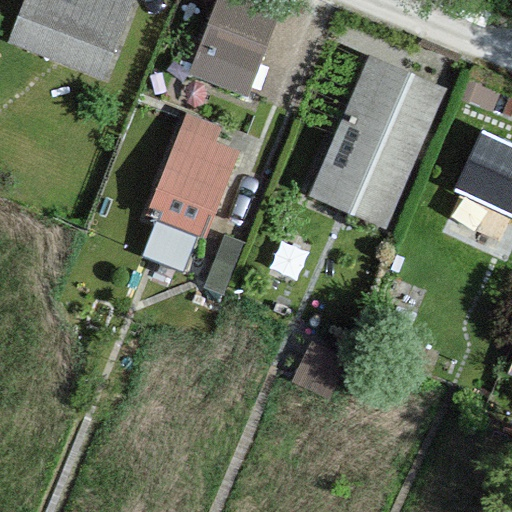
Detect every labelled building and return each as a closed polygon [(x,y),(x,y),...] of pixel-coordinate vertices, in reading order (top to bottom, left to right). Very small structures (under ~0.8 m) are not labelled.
[(133,0),(27,0),(11,48),(105,81),(133,0)] [(279,8),(258,0),(218,0),(190,74),(245,95),(279,8)] [(446,89),(368,56),(307,199),(384,232),(446,89)] [(240,142),(184,122),(149,217),(204,238),(240,142)] [(511,178),(511,137),(477,122),(461,156),(511,178)] [(315,339),(300,376),(332,389),(347,351),(315,339)]
